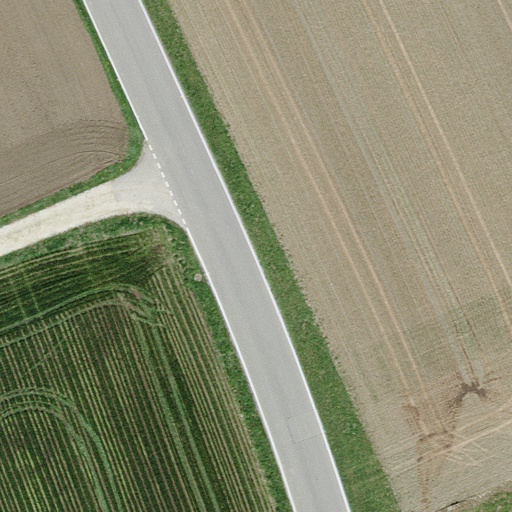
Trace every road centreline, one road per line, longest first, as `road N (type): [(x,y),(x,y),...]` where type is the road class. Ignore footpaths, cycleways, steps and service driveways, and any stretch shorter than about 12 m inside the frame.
road 1 (tertiary): [(114,0),(255,317),(323,511)]
road 2 (track): [(189,165),(0,245)]
